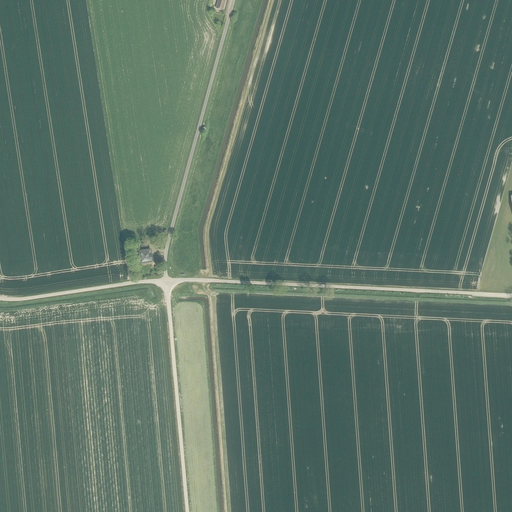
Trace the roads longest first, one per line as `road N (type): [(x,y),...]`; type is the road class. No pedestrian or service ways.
road 1 (unclassified): [(511,295),(165,280)]
road 2 (unclassified): [(165,280),(164,253),(233,0)]
road 3 (unclassified): [(186,511),(165,280)]
road 4 (unclassified): [(165,280),(0,299)]
